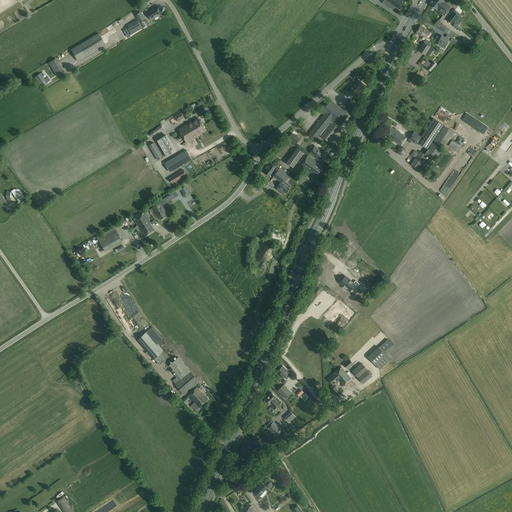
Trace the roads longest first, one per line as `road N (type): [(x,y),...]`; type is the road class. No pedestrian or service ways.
road 1 (primary): [(201,511),(394,49)]
road 2 (unclassified): [(0,349),(217,211),(242,187),(261,150)]
road 3 (unclassified): [(261,150),(239,136),(167,0)]
road 4 (unclassified): [(261,150),(370,51),(394,49)]
